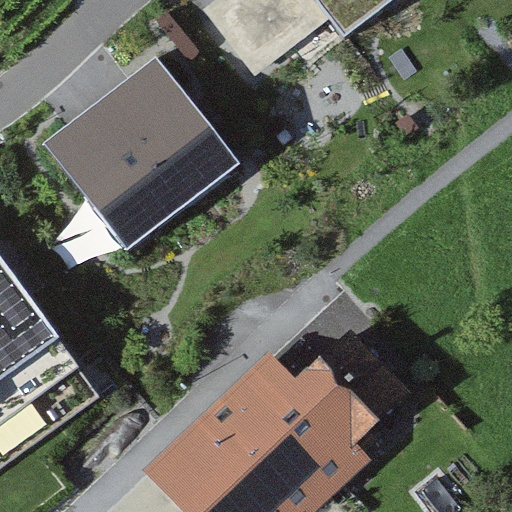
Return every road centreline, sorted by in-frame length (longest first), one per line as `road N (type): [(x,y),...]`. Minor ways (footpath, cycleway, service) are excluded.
road 1 (residential): [(319,295),(78,511)]
road 2 (residential): [(121,0),(0,102)]
